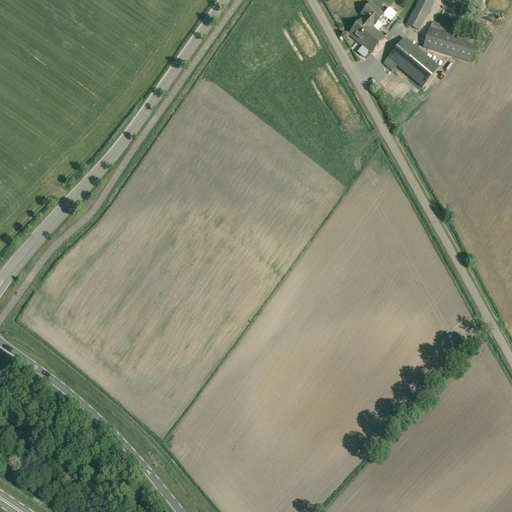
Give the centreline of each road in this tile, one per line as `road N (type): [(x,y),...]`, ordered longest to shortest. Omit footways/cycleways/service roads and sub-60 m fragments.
road 1 (unclassified): [(511,366),(309,0)]
road 2 (unclassified): [(0,285),(124,141),(225,0)]
road 3 (primary): [(179,511),(87,408),(0,342)]
